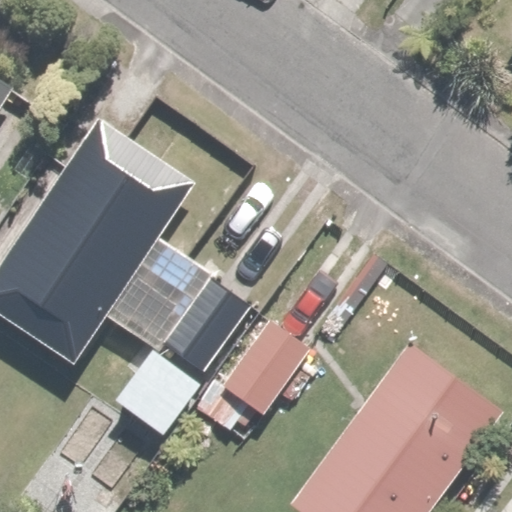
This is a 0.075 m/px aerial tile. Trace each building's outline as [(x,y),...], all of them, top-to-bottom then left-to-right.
[(0,82),(0,107),(11,90),(0,82)] [(0,315),(71,363),(192,182),(97,119),(0,264),(0,315)] [(255,302),(211,273),(167,341),(211,369),(255,302)] [(221,378),(270,418),(321,354),(271,314),(221,378)] [(294,504),(305,511),(434,511),(506,413),(410,344),(294,504)] [(161,350),(120,400),(163,436),(205,386),(161,350)]
